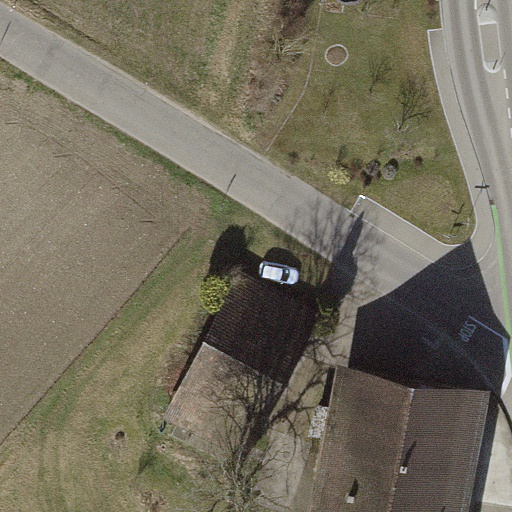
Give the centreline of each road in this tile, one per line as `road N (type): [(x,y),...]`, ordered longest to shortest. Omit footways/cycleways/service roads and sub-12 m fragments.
road 1 (unclassified): [(511,341),(0,28)]
road 2 (tertiary): [(511,170),(488,0)]
